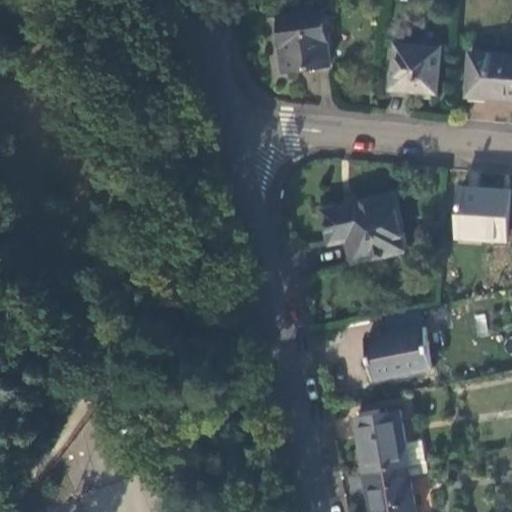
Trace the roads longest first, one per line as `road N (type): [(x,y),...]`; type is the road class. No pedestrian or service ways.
road 1 (tertiary): [(237,131),(320,511)]
road 2 (residential): [(237,131),(511,146)]
road 3 (tertiary): [(237,131),(205,0)]
